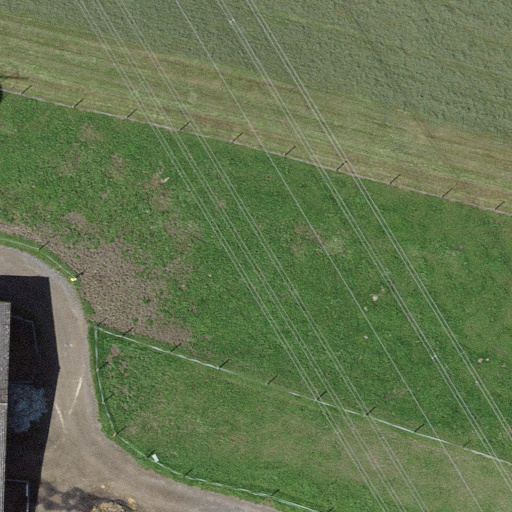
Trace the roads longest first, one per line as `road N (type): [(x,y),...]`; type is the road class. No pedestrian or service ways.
road 1 (track): [(0,267),(30,271),(60,331),(82,472)]
road 2 (track): [(219,511),(82,472)]
